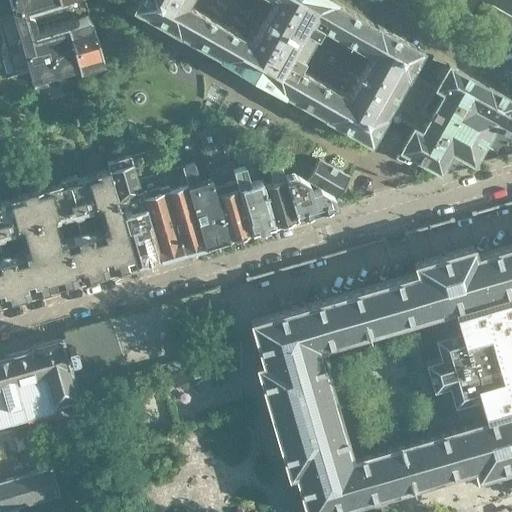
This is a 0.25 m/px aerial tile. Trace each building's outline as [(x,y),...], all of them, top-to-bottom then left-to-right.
[(0,0),(0,72),(27,65),(28,64),(8,0),(0,0)] [(76,14),(78,10),(74,0),(8,0),(28,64),(27,65),(31,77),(77,63),(78,65),(101,58),(88,15),(76,19),(74,14),(76,14)] [(511,99),(486,85),(486,86),(447,64),(446,66),(435,86),(443,91),(439,98),(403,78),(405,76),(420,51),(421,49),(416,46),(415,46),(404,39),(387,30),(375,23),(375,24),(334,1),(334,0),(136,0),(132,7),(137,11),(137,10),(178,33),(178,32),(219,55),(218,56),(243,70),(238,79),(252,87),(257,79),(282,93),(283,92),(324,115),(323,116),(363,138),(363,139),(369,142),(384,114),(385,111),(412,126),(399,148),(437,170),(439,175),(476,164),(472,161),(495,120),(511,129),(511,99)] [(478,24),(511,43),(511,19),(488,6),(478,24)] [(208,146),(204,133),(197,135),(201,148),(208,146)] [(315,157),(309,153),(276,134),(269,145),(289,157),(286,163),(305,174),(315,157)] [(159,257),(181,250),(163,188),(159,173),(171,170),(163,145),(129,155),(159,257)] [(250,230),(232,169),(227,151),(212,156),(214,163),(210,165),(214,179),(210,180),(227,237),(228,237),(228,236),(232,235),(232,236),(250,230)] [(159,257),(129,155),(123,157),(124,163),(113,166),(111,160),(106,161),(108,168),(135,264),(159,257)] [(336,198),(349,176),(318,158),(305,179),(336,198)] [(227,237),(210,180),(199,184),(193,162),(181,166),(185,182),(203,244),(227,237)] [(295,217),(280,164),(276,162),(267,165),(272,181),(261,184),(272,224),(295,217)] [(336,198),(305,179),(280,164),(295,217),(345,203),(336,198)] [(272,224),(261,184),(260,179),(249,183),(244,165),(232,169),(250,230),(272,224)] [(135,264),(108,168),(30,191),(57,286),(135,264)] [(203,244),(185,182),(163,188),(181,250),(203,244)] [(30,191),(0,199),(0,302),(57,286),(30,191)] [(472,468),(474,478),(511,466),(511,243),(475,255),(472,245),(412,263),(415,272),(249,320),(261,362),(254,364),(256,370),(287,476),(293,474),(304,511),(328,511),(378,497),(472,468)] [(228,318),(222,298),(220,298),(217,288),(194,295),(203,325),(228,318)] [(119,350),(203,325),(194,295),(64,333),(64,334),(64,335),(63,336),(63,337),(62,338),(61,338),(68,364),(68,365),(71,375),(123,360),(119,350)] [(240,361),(239,334),(225,333),(185,344),(194,375),(240,361)] [(77,395),(71,375),(68,365),(68,364),(61,338),(57,339),(57,338),(32,345),(33,346),(29,347),(29,348),(4,355),(2,355),(1,354),(0,354),(0,357),(0,358),(0,357),(0,422),(10,420),(24,416),(53,407),(55,413),(66,409),(63,399),(74,395),(77,395)] [(93,453),(82,411),(74,413),(86,455),(93,453)] [(34,511),(34,510),(61,502),(50,466),(40,469),(0,480),(0,511),(34,511)]
